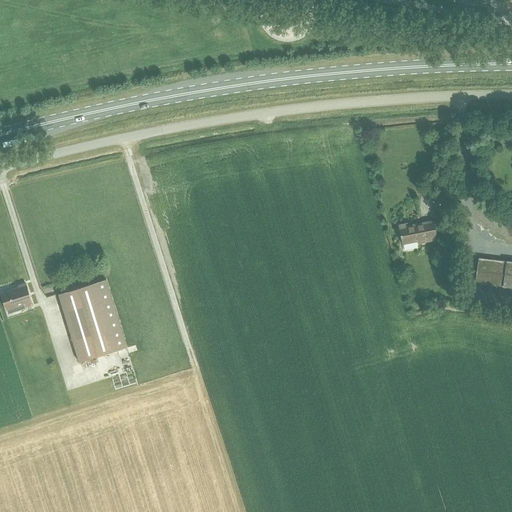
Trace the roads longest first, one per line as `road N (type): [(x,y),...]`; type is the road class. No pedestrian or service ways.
road 1 (unclassified): [(0,169),(244,115),(511,97)]
road 2 (primary): [(511,63),(217,87),(0,134)]
road 3 (unclassified): [(511,22),(384,0)]
